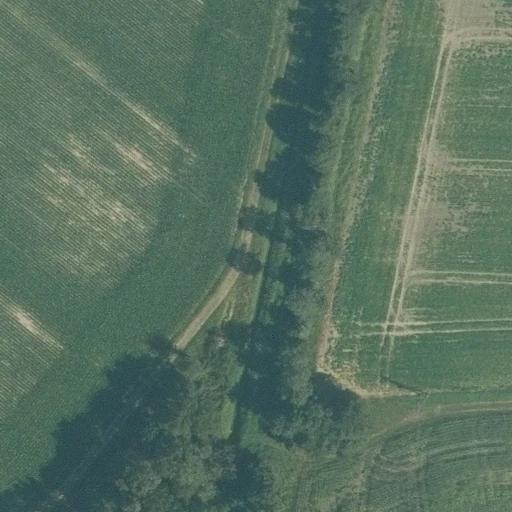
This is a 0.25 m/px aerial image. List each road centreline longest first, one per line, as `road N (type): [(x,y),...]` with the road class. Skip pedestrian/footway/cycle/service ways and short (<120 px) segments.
road 1 (track): [(240,511),(346,0)]
road 2 (track): [(255,439),(348,447),(431,416),(511,406)]
